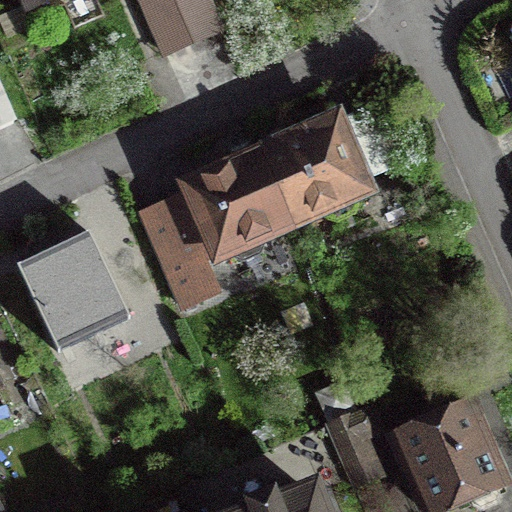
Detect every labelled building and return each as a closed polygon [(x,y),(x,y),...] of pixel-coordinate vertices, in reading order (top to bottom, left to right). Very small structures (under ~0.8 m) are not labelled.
[(23,0),(27,9),(47,0),(23,0)] [(202,0),(149,0),(140,4),(164,57),(180,50),(190,45),(204,39),(217,33),(202,0)] [(0,130),(11,126),(0,100),(0,130)] [(256,257),(260,242),(321,215),(334,223),(350,216),(353,201),(366,195),(335,123),(275,150),(243,163),(184,190),(189,202),(215,262),(228,256),(241,264),(256,257)] [(206,266),(215,262),(189,202),(140,222),(179,314),(219,298),(206,266)] [(128,273),(120,256),(107,262),(93,233),(22,266),(62,351),(133,317),(115,279),(128,273)] [(0,418),(5,416),(8,422),(9,421),(0,404),(0,418)] [(362,442),(380,435),(369,408),(323,428),(350,492),(376,481),(368,464),(371,463),(362,442)] [(501,488),(467,409),(418,430),(415,422),(400,428),(403,436),(393,441),(424,511),(445,511),(467,502),(470,509),(478,511),(493,505),(497,497),(494,491),(501,488)] [(315,511),(310,497),(278,510),(272,495),(256,501),(244,506),(246,511),(244,511),(315,511)]
